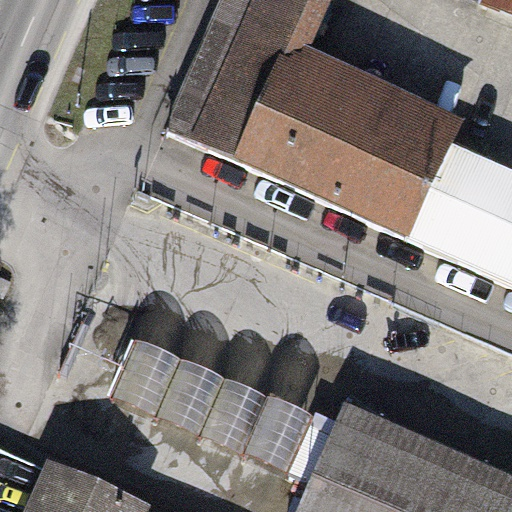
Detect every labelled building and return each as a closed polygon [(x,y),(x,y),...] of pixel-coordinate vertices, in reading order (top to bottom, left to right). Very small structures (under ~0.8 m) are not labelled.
[(331,0),(218,0),(155,137),(398,247),(443,151),(448,135),(301,68),(331,0)] [(511,0),(458,0),(475,7),(471,17),(511,34),(511,0)] [(511,183),(443,151),(398,247),(511,299),(511,183)] [(511,511),(511,490),(339,417),(298,511),(511,511)] [(116,511),(37,479),(22,511),(116,511)]
